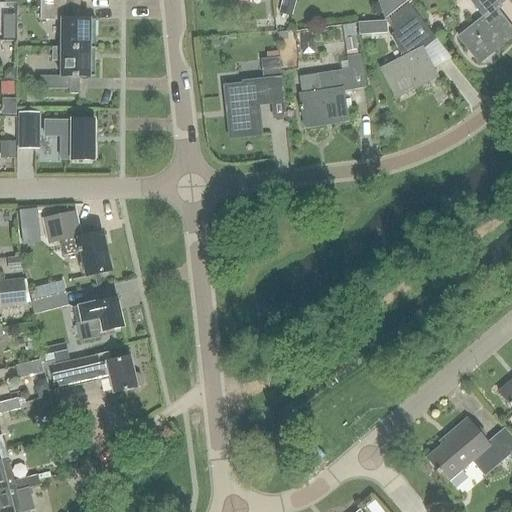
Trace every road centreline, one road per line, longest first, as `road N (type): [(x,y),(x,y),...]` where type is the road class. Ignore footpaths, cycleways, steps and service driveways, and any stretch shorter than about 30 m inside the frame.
road 1 (residential): [(193,189),(373,167),(441,141),(511,93)]
road 2 (unclassified): [(225,511),(193,189)]
road 3 (residential): [(0,192),(193,189)]
road 4 (residential): [(367,449),(511,323)]
road 5 (unclassified): [(193,189),(173,0)]
road 6 (residential): [(261,511),(318,489),(367,449)]
